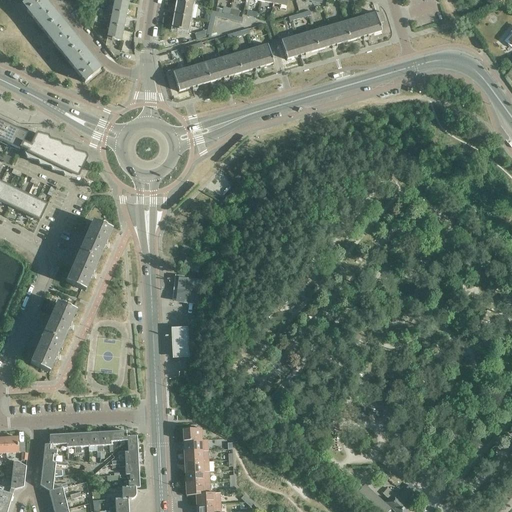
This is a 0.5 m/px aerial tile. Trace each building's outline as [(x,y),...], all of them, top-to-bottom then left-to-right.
[(42,32),(58,19),(42,0),(28,0),(22,6),(42,32)] [(112,12),(126,15),(128,1),(121,0),(111,0),(112,2),(114,2),(112,12)] [(175,16),(189,18),(192,5),(178,2),(175,16)] [(123,28),(126,15),(112,12),(110,11),(109,15),(111,16),(109,25),(123,28)] [(211,11),(208,24),(207,30),(207,31),(206,35),(211,36),(215,17),(242,23),(243,18),(211,11)] [(309,11),(288,17),(289,22),(310,16),(309,11)] [(359,18),(366,40),(367,40),(367,37),(381,33),(378,24),(384,22),(381,13),(375,14),(375,13),(359,18)] [(187,32),(189,18),(175,16),(173,29),(187,32)] [(363,40),(366,40),(359,18),(344,22),(349,42),(362,38),(363,40)] [(63,57),(78,45),(58,19),(42,32),(63,57)] [(206,35),(207,31),(205,31),(205,29),(207,30),(208,24),(202,22),(201,28),(202,29),(201,32),(194,34),(196,40),(205,37),(206,35)] [(328,27),(335,49),(336,49),(336,46),(349,42),(344,22),(328,27)] [(120,42),(123,28),(109,25),(107,25),(106,28),(109,29),(107,39),(105,43),(112,45),(114,40),(120,42)] [(331,49),(335,49),(328,27),(313,32),(318,51),(331,47),(331,49)] [(248,29),(227,35),(228,40),(250,34),(248,29)] [(305,55),(318,51),(313,32),(297,36),(304,59),(305,59),(305,55)] [(300,59),(304,59),(297,36),(281,41),(287,60),(299,57),(300,59)] [(201,43),(180,49),(181,54),(202,48),(201,43)] [(99,70),(78,45),(63,57),(84,83),(99,70)] [(251,50),(258,72),(260,72),(260,68),(273,64),(270,54),(267,45),(251,50)] [(255,72),(258,72),(251,50),(236,55),(241,74),(254,70),(255,72)] [(228,78),(241,74),(236,55),(220,59),(227,81),(228,81),(228,78)] [(224,81),(227,81),(220,59),(205,64),(210,83),(223,79),(224,81)] [(197,87),(210,83),(205,64),(189,68),(196,90),(197,90),(197,87)] [(192,90),(196,90),(189,68),(173,73),(179,92),(192,88),(192,90)] [(0,140),(9,145),(17,129),(7,124),(0,139),(0,140)] [(20,149),(24,140),(27,134),(17,129),(9,145),(20,150),(20,149)] [(32,144),(24,140),(20,149),(28,152),(27,154),(78,178),(87,158),(85,155),(74,152),(73,149),(62,146),(60,143),(49,140),(48,137),(36,134),(32,144)] [(5,154),(2,160),(8,163),(11,157),(5,154)] [(0,201),(2,203),(10,187),(1,182),(0,183),(0,201)] [(10,210),(19,191),(10,187),(2,203),(7,205),(8,209),(10,210)] [(21,212),(28,195),(19,191),(10,210),(12,211),(16,210),(21,212)] [(38,200),(28,195),(21,212),(25,214),(26,218),(28,219),(38,200)] [(47,205),(38,200),(28,219),(30,220),(34,218),(39,221),(47,205)] [(79,252),(98,260),(103,248),(106,248),(106,243),(111,230),(92,221),(79,252)] [(92,273),(98,260),(79,252),(65,283),(84,291),(90,278),(92,279),(93,273),(92,273)] [(186,259),(183,267),(197,272),(200,264),(186,259)] [(175,276),(173,299),(183,301),(194,302),(195,302),(198,284),(197,284),(191,283),(192,278),(175,276)] [(43,334),(62,342),(68,329),(70,330),(70,325),(70,324),(76,312),(57,303),(43,334)] [(187,326),(170,327),(172,358),(189,358),(187,326)] [(57,354),(62,342),(43,334),(30,364),(43,370),(49,373),(54,359),(56,360),(57,355),(57,354)] [(183,441),(201,440),(201,429),(196,429),(196,425),(190,425),(190,430),(183,430),(183,441)] [(125,437),(126,437),(126,435),(125,435),(125,432),(110,433),(110,442),(125,441),(125,437)] [(88,434),(89,447),(96,447),(97,453),(97,458),(100,458),(99,433),(88,434)] [(110,446),(110,442),(110,433),(99,433),(100,458),(100,460),(104,459),(104,452),(103,452),(103,446),(109,446),(109,452),(113,452),(112,446),(110,446)] [(80,447),(89,447),(88,434),(77,435),(78,454),(81,454),(80,447)] [(66,445),(66,435),(49,436),(50,443),(49,443),(49,445),(49,446),(50,450),(53,451),(53,445),(66,445)] [(66,445),(66,448),(75,448),(75,454),(75,459),(78,458),(78,454),(77,435),(66,435),(66,445)] [(128,453),(137,453),(136,437),(130,437),(126,437),(125,437),(125,441),(127,441),(128,453)] [(5,439),(6,454),(18,453),(17,438),(5,439)] [(184,452),(202,452),(201,440),(183,441),(184,452)] [(49,446),(49,445),(45,446),(42,466),(54,462),(52,461),(53,455),(56,456),(56,451),(53,451),(50,450),(49,446)] [(128,453),(124,453),(124,451),(118,452),(118,455),(124,455),(125,461),(118,462),(111,462),(112,465),(119,465),(137,464),(137,453),(128,453)] [(184,463),(208,462),(208,451),(202,452),(184,452),(184,463)] [(67,463),(54,462),(42,466),(41,476),(54,478),(62,477),(61,470),(55,469),(55,465),(67,467),(67,463)] [(185,474),(209,472),(208,462),(184,463),(185,474)] [(1,473),(1,476),(24,478),(25,468),(17,463),(13,463),(12,474),(1,473)] [(125,467),(125,476),(129,476),(129,475),(138,475),(137,464),(119,465),(112,465),(112,469),(119,469),(119,468),(125,467)] [(185,485),(210,484),(209,472),(185,474),(185,485)] [(126,489),(135,488),(139,488),(138,475),(129,475),(129,476),(125,476),(106,477),(107,482),(119,481),(120,479),(126,479),(126,482),(126,488),(126,489)] [(23,488),(24,478),(1,476),(1,477),(11,478),(10,489),(14,491),(23,488)] [(54,478),(41,476),(40,486),(49,492),(52,491),(53,484),(54,478)] [(186,496),(195,496),(195,495),(204,494),(210,493),(210,484),(185,485),(186,496)] [(409,485),(398,498),(394,494),(386,503),(395,511),(407,511),(410,509),(406,505),(418,493),(409,485)] [(0,503),(9,506),(14,491),(10,489),(6,488),(5,493),(0,491),(0,503)] [(62,490),(67,488),(52,491),(49,492),(52,503),(65,499),(62,490)] [(126,489),(126,488),(124,488),(125,489),(115,489),(115,492),(122,491),(122,499),(122,500),(127,500),(127,501),(129,500),(128,500),(129,500),(130,500),(131,499),(132,499),(133,499),(133,498),(134,497),(134,496),(135,496),(135,495),(135,494),(135,488),(126,489)] [(195,495),(195,496),(195,495),(196,506),(214,505),(220,505),(219,493),(214,494),(213,493),(210,493),(204,494),(195,495)] [(59,511),(67,510),(65,499),(52,503),(53,511),(59,511)] [(122,500),(122,499),(115,500),(115,508),(109,509),(109,511),(128,511),(127,501),(127,500),(122,500)] [(100,511),(102,501),(94,500),(93,511),(100,511)] [(7,511),(9,506),(0,503),(0,511),(7,511)]
